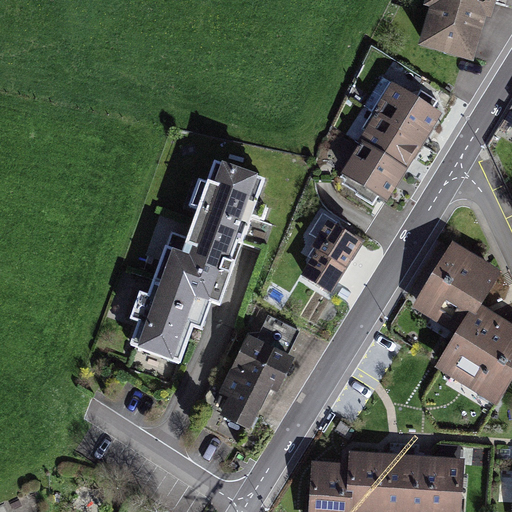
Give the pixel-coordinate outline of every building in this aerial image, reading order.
[(418,0),(414,17),(421,18),(411,58),(470,73),(487,7),(506,12),(509,0),(418,0)] [(419,150),(438,120),(387,89),(368,119),(419,150)] [(401,180),(419,150),(368,119),(350,149),(401,180)] [(383,210),(401,180),(350,149),(332,179),(383,210)] [(221,313),(266,186),(207,166),(175,260),(160,254),(124,359),(175,376),(188,337),(194,339),(205,308),(221,313)] [(331,300),(359,251),(326,232),(297,281),(331,300)] [(432,376),(495,415),(511,387),(511,337),(475,315),(497,280),(451,252),(411,317),(452,342),(432,376)] [(247,443),(288,363),(248,343),(207,423),(247,443)] [(342,511),(380,511),(383,465),(345,463),(345,473),(342,511)] [(380,511),(419,511),(422,467),(383,465),(380,511)] [(419,511),(457,511),(460,469),(422,467),(419,511)] [(304,511),(342,511),(345,473),(306,471),(304,511)]
